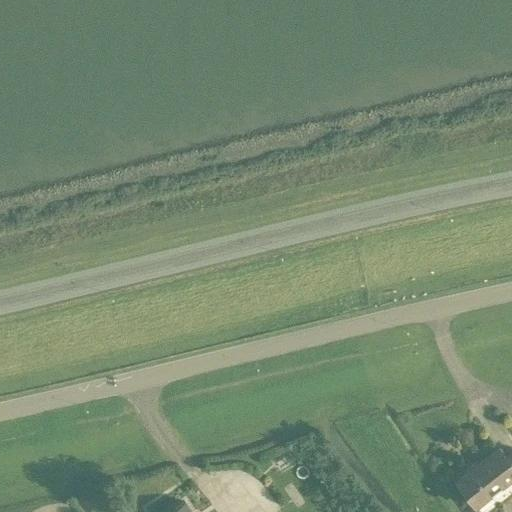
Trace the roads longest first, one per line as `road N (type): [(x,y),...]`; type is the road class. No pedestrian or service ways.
road 1 (unclassified): [(0,411),(511,293)]
road 2 (secondary): [(0,303),(511,185)]
